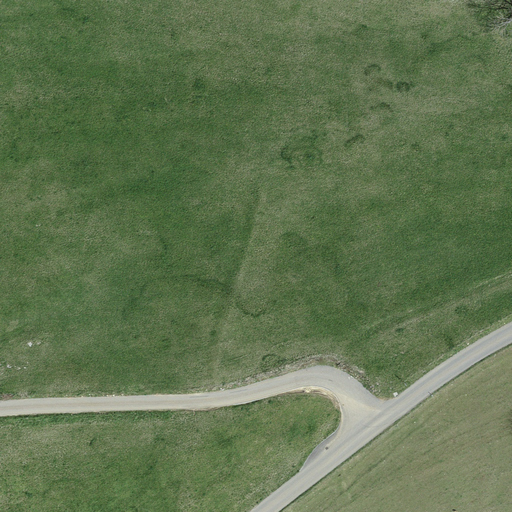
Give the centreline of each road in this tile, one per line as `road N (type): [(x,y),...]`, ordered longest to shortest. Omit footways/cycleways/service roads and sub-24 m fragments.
road 1 (residential): [(374,424),(345,389),(325,379),(192,400),(0,408)]
road 2 (unclassified): [(511,332),(374,424)]
road 3 (unclassified): [(374,424),(262,511)]
